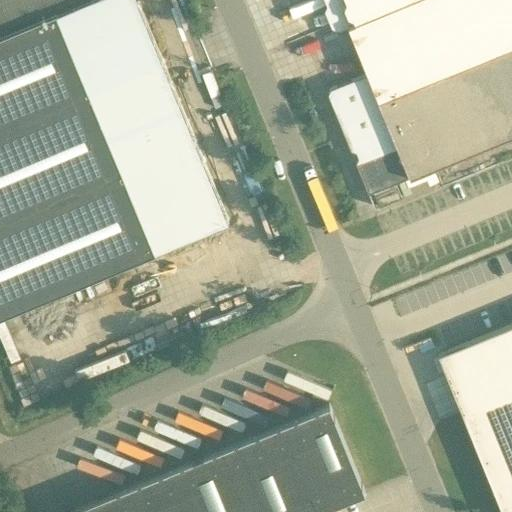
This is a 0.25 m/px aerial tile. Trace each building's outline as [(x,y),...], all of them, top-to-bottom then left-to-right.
[(0,0),(0,314),(153,252),(55,11),(81,0),(0,0)] [(368,190),(408,173),(409,175),(511,132),(511,0),(405,0),(354,21),(346,24),(366,72),(329,87),(327,93),(350,148),(356,150),(358,156),(356,161),(368,190)] [(405,0),(345,0),(354,21),(405,0)] [(380,207),(402,198),(397,185),(375,195),(380,207)] [(511,511),(511,390),(462,411),(502,511),(511,511)] [(62,511),(324,511),(323,507),(365,490),(329,403),(63,511),(62,511)]
